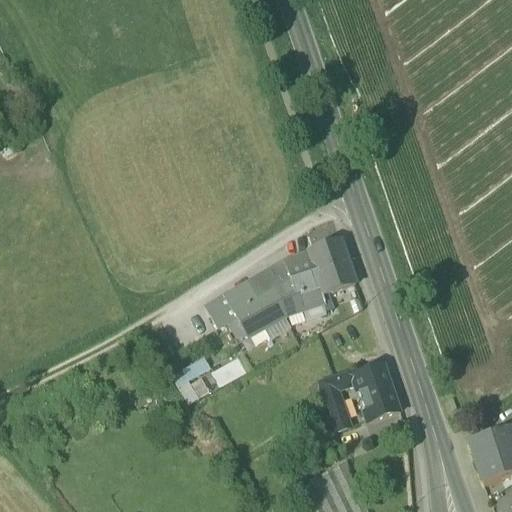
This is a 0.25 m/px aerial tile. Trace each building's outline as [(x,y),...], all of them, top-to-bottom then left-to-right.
[(306,258),(321,301),(354,290),(339,246),(306,258)] [(323,308),(321,301),(306,258),(282,267),(288,287),(273,293),(283,322),(285,321),(300,316),(322,309),(323,308)] [(261,334),(283,322),(273,293),(288,287),(282,267),(223,303),(235,323),(245,342),(246,343),(261,334)] [(225,329),(235,323),(223,303),(205,313),(215,330),(216,330),(218,333),(225,329)] [(326,320),(322,309),(300,316),(304,328),(326,320)] [(305,329),(304,328),(300,316),(285,321),(290,334),(305,329)] [(283,322),(261,334),(269,347),(290,335),(283,322)] [(235,323),(225,329),(234,345),(245,342),(235,323)] [(216,387),(240,376),(234,363),(210,375),(216,387)] [(203,364),(180,376),(186,388),(209,375),(203,364)] [(352,391),(354,396),(356,403),(365,429),(399,417),(383,372),(352,383),(350,384),(352,391)] [(186,388),(180,376),(169,383),(187,411),(197,405),(186,388)] [(317,389),(335,439),(349,434),(336,397),(352,391),(350,384),(352,383),(351,378),(317,389)] [(350,405),(356,403),(354,396),(348,398),(350,405)] [(309,427),(316,441),(326,436),(319,422),(309,427)] [(273,444),(280,458),(316,441),(309,427),(273,444)] [(511,435),(499,440),(507,464),(511,461),(511,435)] [(326,436),(316,441),(327,464),(337,459),(326,436)] [(484,492),(511,482),(511,481),(507,464),(499,440),(470,449),(484,492)] [(291,481),(327,464),(316,441),(280,458),(291,481)] [(295,492),(305,511),(363,511),(342,469),(295,492)] [(511,511),(511,500),(498,511),(511,511)]
